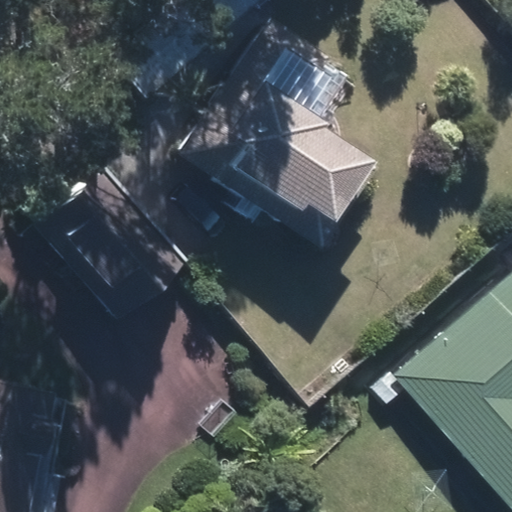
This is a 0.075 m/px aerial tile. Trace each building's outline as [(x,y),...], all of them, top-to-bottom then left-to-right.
[(252,2),(250,0),(172,0),(97,63),(130,103),(252,2)] [(217,95),(174,163),(262,219),(256,227),(297,252),(347,173),(297,141),(290,152),(279,145),(284,137),(217,95)] [(163,264),(92,175),(26,227),(98,317),(163,264)] [(511,511),(511,265),(381,380),(497,511),(511,511)] [(18,511),(40,401),(0,393),(0,511),(18,511)]
